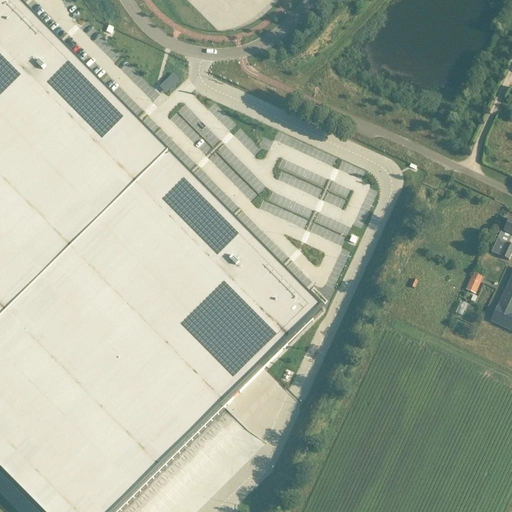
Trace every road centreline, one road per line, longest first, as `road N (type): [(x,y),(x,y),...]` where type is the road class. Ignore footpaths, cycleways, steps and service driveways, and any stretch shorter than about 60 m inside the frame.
road 1 (unknown): [(55,0),(143,115),(163,118),(185,106),(195,55)]
road 2 (unclassified): [(124,0),(163,43),(210,57),(262,44),(313,0)]
road 3 (unclassified): [(511,192),(348,117)]
